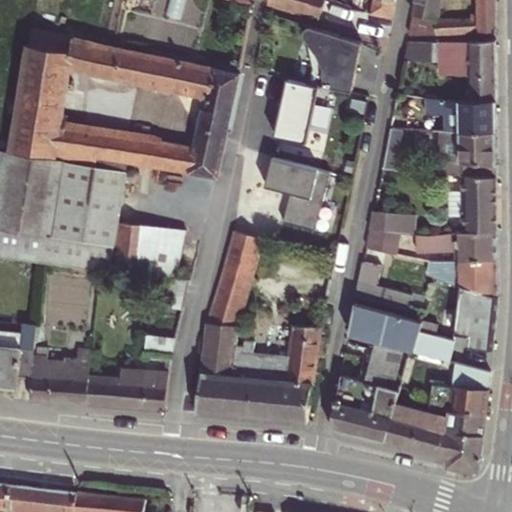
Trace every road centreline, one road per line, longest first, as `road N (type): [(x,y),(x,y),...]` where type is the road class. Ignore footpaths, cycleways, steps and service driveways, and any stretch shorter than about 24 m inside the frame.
road 1 (residential): [(402,0),(312,469)]
road 2 (residential): [(179,456),(193,339),(263,0)]
road 3 (primary): [(0,435),(179,456)]
road 4 (primary): [(312,469),(461,511)]
road 5 (primary): [(179,456),(312,469)]
